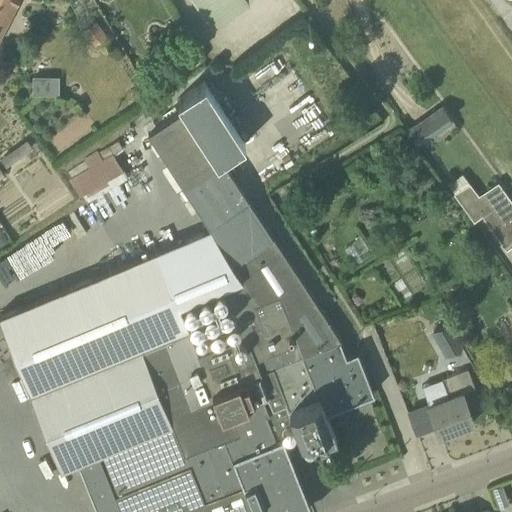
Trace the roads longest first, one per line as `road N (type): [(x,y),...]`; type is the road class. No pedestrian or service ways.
road 1 (unknown): [(0,297),(182,208)]
road 2 (unclassified): [(372,511),(511,460)]
